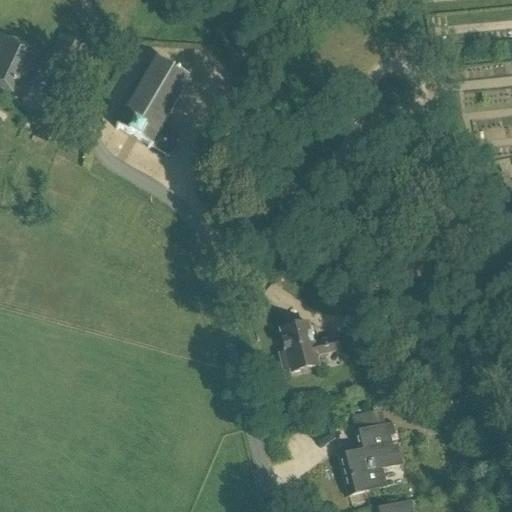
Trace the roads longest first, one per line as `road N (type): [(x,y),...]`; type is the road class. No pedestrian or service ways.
road 1 (residential): [(271,511),(206,247),(180,207),(94,148),(100,47),(85,0)]
road 2 (unknown): [(206,247),(396,111)]
